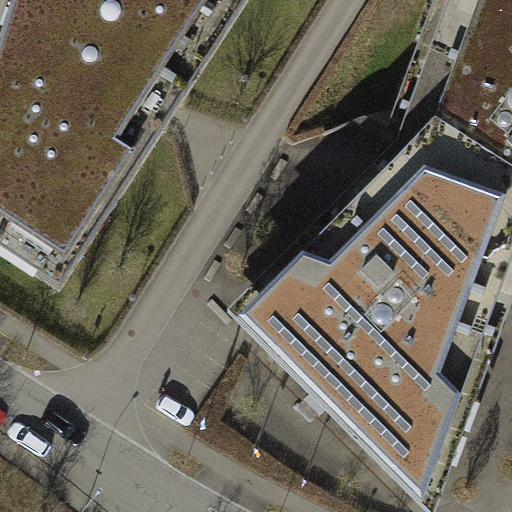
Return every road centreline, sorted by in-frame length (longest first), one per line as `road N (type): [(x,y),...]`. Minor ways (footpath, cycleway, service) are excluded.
road 1 (residential): [(70,435),(345,0)]
road 2 (residential): [(172,511),(70,435)]
